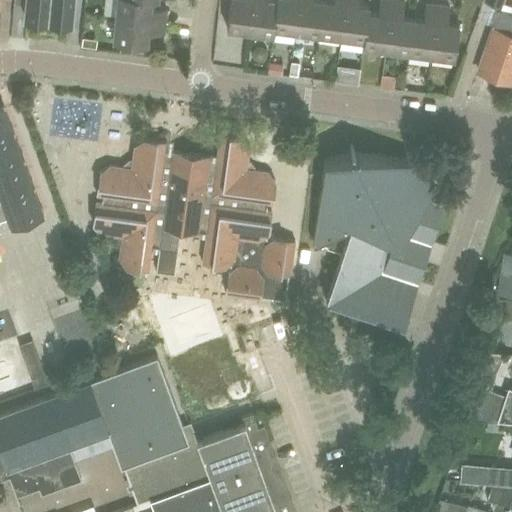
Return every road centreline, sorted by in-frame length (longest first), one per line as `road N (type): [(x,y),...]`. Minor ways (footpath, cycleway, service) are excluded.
road 1 (residential): [(379,511),(508,127)]
road 2 (residential): [(198,85),(508,127)]
road 3 (residential): [(0,66),(198,85)]
